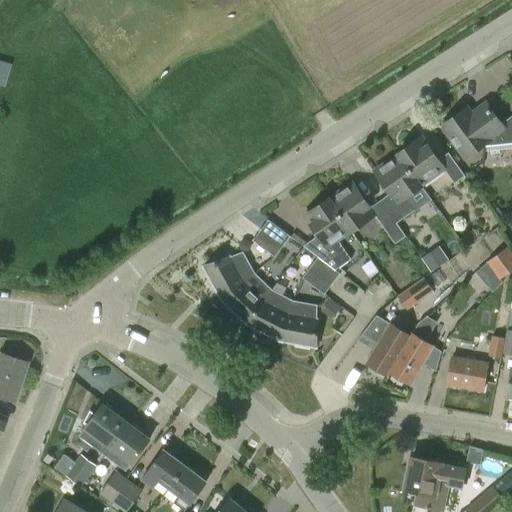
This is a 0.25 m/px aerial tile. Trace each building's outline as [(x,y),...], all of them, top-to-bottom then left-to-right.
[(0,81),(3,82),(8,61),(0,58),(0,81)] [(511,117),(501,125),(486,104),(472,114),(468,108),(442,127),(465,158),(485,144),(486,146),(511,143),(511,117)] [(399,154),(421,186),(445,170),(455,184),(466,176),(449,153),(439,161),(422,138),(399,154)] [(431,199),(421,186),(399,154),(376,171),(391,193),(381,200),(397,223),(431,199)] [(329,199),(352,231),(375,215),(396,244),(406,236),(397,223),(381,200),(371,208),(353,182),(329,199)] [(304,246),(319,256),(336,270),(352,259),(339,240),(352,231),(329,199),(306,215),(320,235),(304,246)] [(261,230),(284,246),(291,236),(269,219),(261,230)] [(276,257),(284,246),(261,230),(253,240),(276,257)] [(428,272),(446,259),(436,244),(418,257),(428,272)] [(511,271),(511,254),(508,249),(488,263),(501,280),(511,271)] [(223,298),(256,273),(244,251),(205,266),(220,294),(223,298)] [(319,256),(311,267),(333,284),(341,273),(336,270),(319,256)] [(326,294),(333,284),(311,267),(303,277),(326,294)] [(248,323),(273,289),(256,273),(223,298),(226,302),(248,323)] [(414,285),(399,296),(408,308),(423,297),(414,285)] [(280,339),(294,300),(273,289),(248,323),(276,338),(280,339)] [(294,300),(280,339),(285,341),(316,347),(318,304),(294,300)] [(404,347),(411,336),(411,335),(402,330),(377,315),(363,334),(380,344),(368,362),(374,366),(372,370),(383,377),(385,373),(387,374),(390,370),(404,347)] [(410,383),(420,367),(422,367),(425,364),(435,371),(441,350),(425,341),(437,322),(427,316),(418,324),(411,335),(411,336),(404,347),(390,370),(394,373),(393,375),(397,380),(404,382),(405,380),(410,383)] [(511,329),(506,329),(504,337),(502,353),(511,355),(511,329)] [(502,353),(504,337),(491,335),(487,356),(501,358),(502,353)] [(28,362),(0,352),(0,396),(15,401),(28,362)] [(486,363),(453,356),(448,385),(481,391),(486,363)] [(106,455),(130,422),(114,411),(115,409),(107,403),(106,405),(104,403),(96,413),(91,410),(85,421),(88,424),(80,435),(106,455)] [(130,422),(106,455),(127,470),(151,438),(140,430),(141,429),(133,423),(132,424),(130,422)] [(159,479),(170,487),(186,465),(165,449),(141,481),(152,489),(159,479)] [(80,487),(96,466),(81,455),(65,476),(80,487)] [(465,467),(411,456),(404,490),(414,492),(411,505),(442,511),(448,484),(461,487),(465,467)] [(207,481),(186,465),(170,487),(179,494),(173,503),(184,511),(207,481)] [(112,502),(128,481),(116,472),(100,493),(112,502)] [(465,508),(468,511),(491,511),(506,500),(505,498),(511,492),(511,473),(495,488),(493,485),(465,508)] [(140,490),(128,481),(112,502),(125,511),(140,490)] [(255,511),(247,505),(244,509),(230,497),(217,511),(255,511)] [(87,511),(64,498),(55,511),(87,511)]
